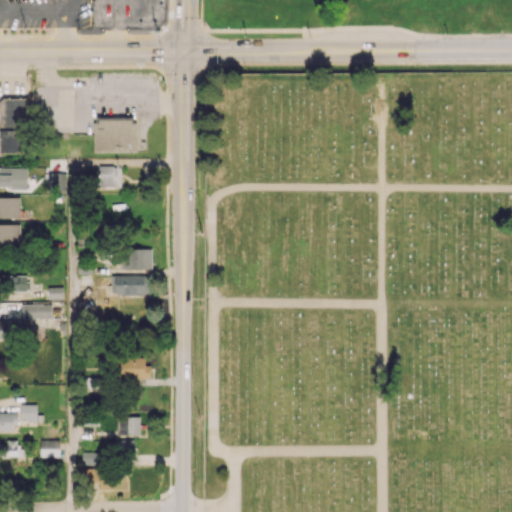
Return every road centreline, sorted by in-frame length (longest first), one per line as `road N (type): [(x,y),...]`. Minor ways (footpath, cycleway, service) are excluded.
road 1 (secondary): [(511,48),(0,52)]
road 2 (secondary): [(185,52),(181,511)]
road 3 (residential): [(182,508),(0,511)]
